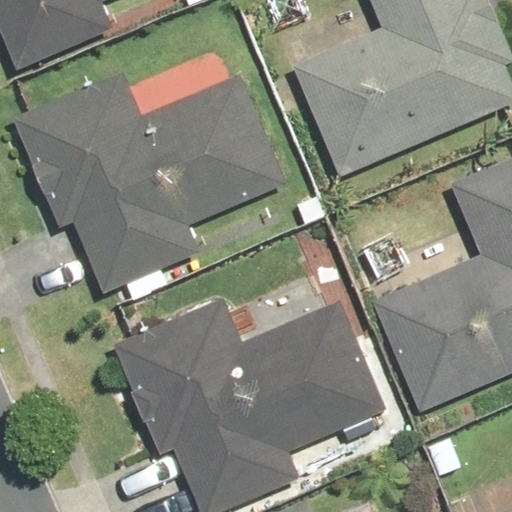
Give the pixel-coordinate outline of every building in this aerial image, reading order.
[(0,0),(0,26),(15,63),(115,22),(105,0),(0,0)] [(373,0),(383,22),(293,59),(339,170),(511,99),(511,68),(508,60),(511,58),(511,43),(493,0),(373,0)] [(288,179),(241,67),(142,108),(124,66),(14,112),(59,221),(74,215),(104,288),(201,248),(189,220),(288,179)] [(482,251),(373,295),(418,405),(511,366),(511,152),(451,177),(482,251)] [(387,406),(341,295),(242,336),(224,293),(115,338),(162,451),(176,445),(203,511),(302,471),(291,446),(387,406)]
